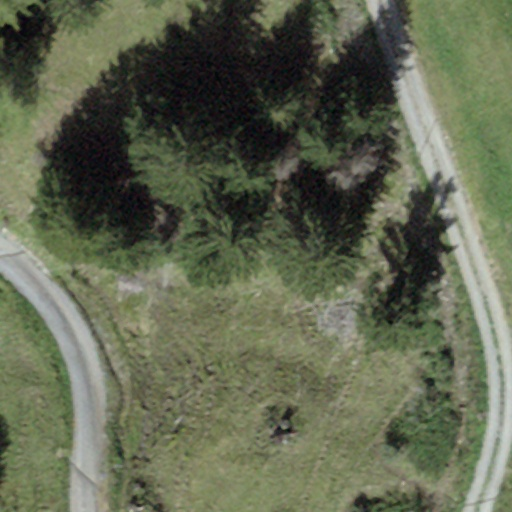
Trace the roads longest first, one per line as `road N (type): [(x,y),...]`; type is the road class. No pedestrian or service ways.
road 1 (track): [(482,511),(509,405),(394,0)]
road 2 (track): [(0,275),(68,341),(84,431),(80,511)]
